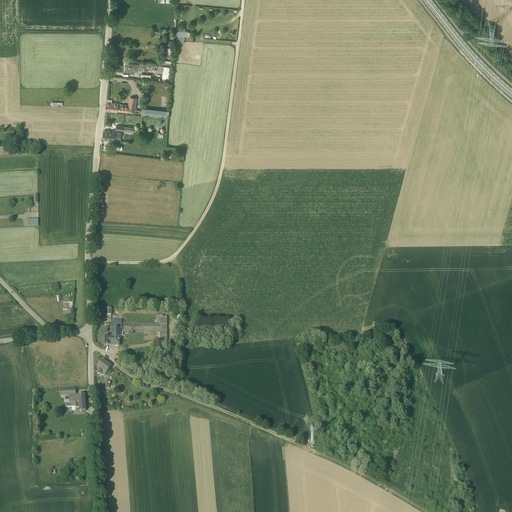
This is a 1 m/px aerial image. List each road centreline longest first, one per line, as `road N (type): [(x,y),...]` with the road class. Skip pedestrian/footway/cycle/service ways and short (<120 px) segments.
road 1 (track): [(242,0),(220,177),(203,215),(164,261),(87,262)]
road 2 (track): [(114,363),(428,511)]
road 3 (unclassified): [(110,0),(88,229),(89,332)]
road 4 (unclassified): [(98,511),(90,348)]
road 5 (tertiary): [(511,94),(427,0)]
